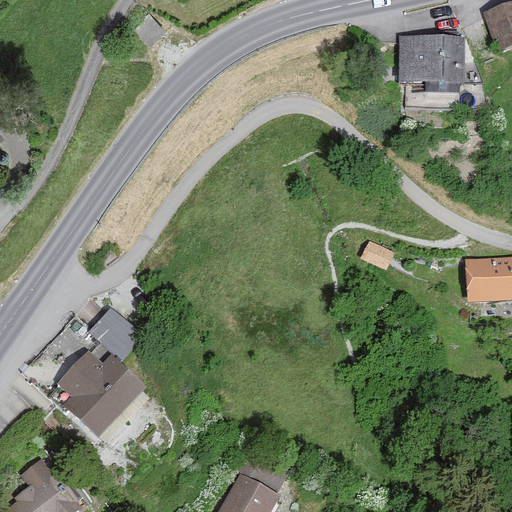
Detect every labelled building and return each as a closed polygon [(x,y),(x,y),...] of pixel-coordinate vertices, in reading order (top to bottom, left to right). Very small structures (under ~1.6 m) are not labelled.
[(511,45),(511,2),(486,10),(497,50),(511,45)] [(462,86),(464,36),(400,34),(398,83),(462,86)] [(388,271),(394,252),(368,243),(361,261),(388,271)] [(511,301),(511,257),(468,259),(469,303),(511,301)] [(148,336),(113,306),(91,331),(126,361),(148,336)] [(104,364),(91,352),(61,384),(75,398),(67,406),(102,439),(147,391),(111,357),(104,364)] [(241,475),(277,496),(290,472),(253,453),(241,475)] [(75,511),(83,506),(43,458),(24,474),(35,486),(4,511),(75,511)] [(268,511),(277,496),(241,475),(220,511),(268,511)]
